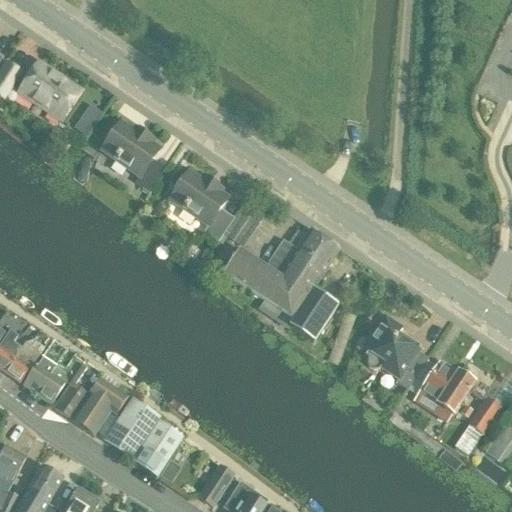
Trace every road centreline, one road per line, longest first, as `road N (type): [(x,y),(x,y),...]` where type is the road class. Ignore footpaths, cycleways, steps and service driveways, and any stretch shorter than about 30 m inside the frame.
road 1 (secondary): [(511,328),(25,0)]
road 2 (tertiary): [(172,511),(0,395)]
